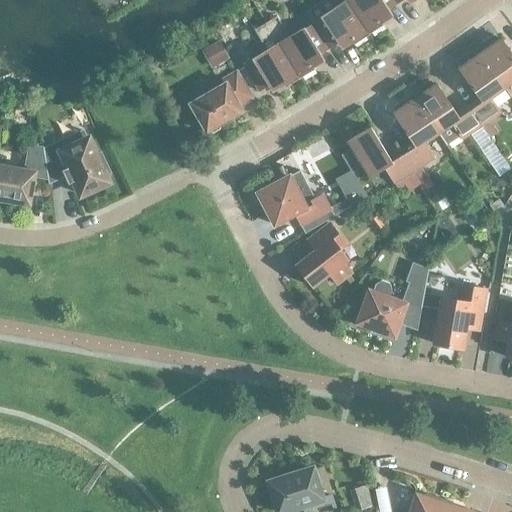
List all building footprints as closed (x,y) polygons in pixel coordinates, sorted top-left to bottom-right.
[(369,36),(345,0),(329,0),(336,9),(313,24),(330,50),(341,42),(343,47),(352,41),(354,45),(369,36)] [(398,5),(394,0),(345,0),(369,36),(384,26),(381,22),(390,16),(387,12),(398,5)] [(330,50),(313,24),(290,38),(277,17),(266,23),(300,79),(315,70),(313,66),(321,61),(318,56),(330,50)] [(300,79),(266,23),(255,30),(268,52),(244,66),(259,92),(271,85),(274,90),(283,84),(285,88),(300,79)] [(511,53),(502,39),(499,41),(496,36),(477,50),(505,89),(511,83),(511,53)] [(212,68),(229,59),(219,41),(202,51),(212,68)] [(491,98),(505,89),(477,50),(458,63),(461,67),(459,69),(479,98),(468,106),(482,127),(501,113),(491,98)] [(225,84),(190,104),(207,133),(209,132),(213,133),(220,130),(221,124),(243,112),(240,106),(253,99),(237,72),(223,80),(225,84)] [(468,106),(457,114),(437,84),(434,86),(431,82),(412,94),(415,99),(438,134),(446,146),(460,136),(462,140),(482,127),(468,106)] [(401,151),(414,171),(434,159),(424,144),(438,134),(415,99),(393,113),(413,143),(401,151)] [(299,140),(316,156),(330,141),(313,125),(299,140)] [(414,171),(401,151),(390,158),(371,127),(348,141),(370,178),(385,168),(394,184),(414,171)] [(43,148),(48,180),(49,185),(65,177),(68,185),(75,182),(81,195),(108,183),(105,176),(110,173),(101,152),(95,155),(88,139),(88,140),(83,131),(63,140),(62,139),(43,148)] [(48,180),(43,148),(29,145),(24,171),(0,166),(0,199),(28,204),(34,177),(48,180)] [(489,163),(498,175),(509,168),(501,155),(489,163)] [(263,204),(275,225),(295,215),(302,227),(332,211),(323,195),(305,205),(290,177),(267,189),(264,187),(261,188),(258,190),(256,193),(256,197),(257,200),(260,203),(263,204)] [(340,250),(346,245),(330,224),(308,241),(316,251),(296,266),(313,287),(329,274),(337,284),(352,273),(344,263),(348,260),(340,250)] [(390,284),(382,281),(376,285),(373,292),(369,290),(357,324),(394,337),(399,324),(417,330),(423,296),(410,291),(406,303),(389,297),(392,291),(390,284)] [(442,298),(434,344),(462,349),(466,329),(478,331),(486,289),(461,285),(458,301),(442,298)] [(511,302),(502,301),(495,339),(509,341),(506,357),(511,358),(511,302)] [(322,499),(312,469),(269,483),(278,511),(284,511),(303,506),(304,511),(325,511),(335,509),(331,496),(322,499)] [(442,511),(445,502),(426,495),(422,498),(417,496),(411,511),(442,511)] [(466,511),(465,508),(445,502),(442,511),(466,511)]
